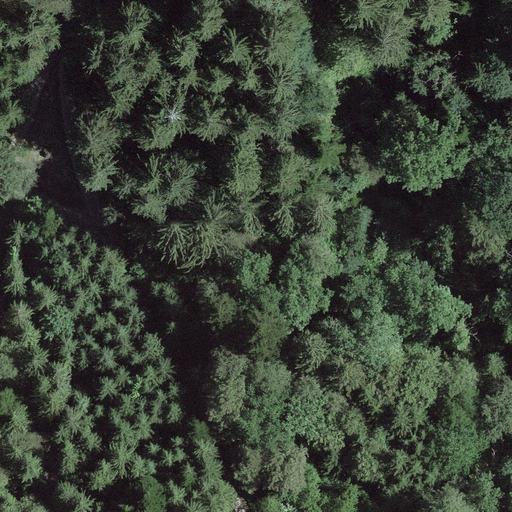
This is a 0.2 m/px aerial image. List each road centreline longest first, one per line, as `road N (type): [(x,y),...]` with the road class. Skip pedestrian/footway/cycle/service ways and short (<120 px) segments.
road 1 (track): [(246,511),(101,225),(66,81),(64,37),(85,0)]
road 2 (track): [(0,305),(45,427),(57,511)]
road 3 (track): [(64,37),(38,84),(0,210)]
